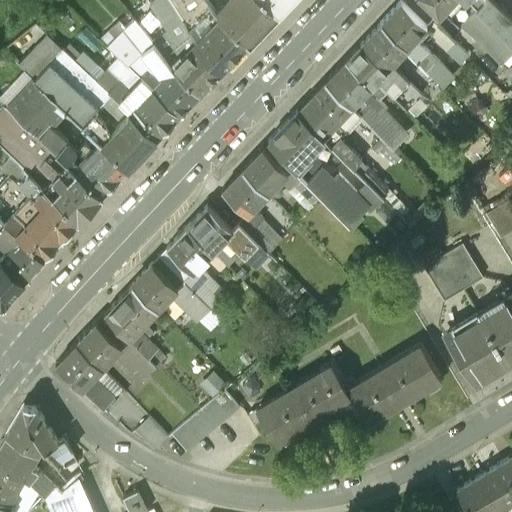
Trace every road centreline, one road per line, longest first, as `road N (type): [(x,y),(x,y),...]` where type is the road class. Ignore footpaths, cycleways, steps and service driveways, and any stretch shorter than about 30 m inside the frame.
road 1 (residential): [(18,362),(107,442),(148,467),(272,501),(325,500),(367,488),(511,412)]
road 2 (secondary): [(345,0),(18,362)]
